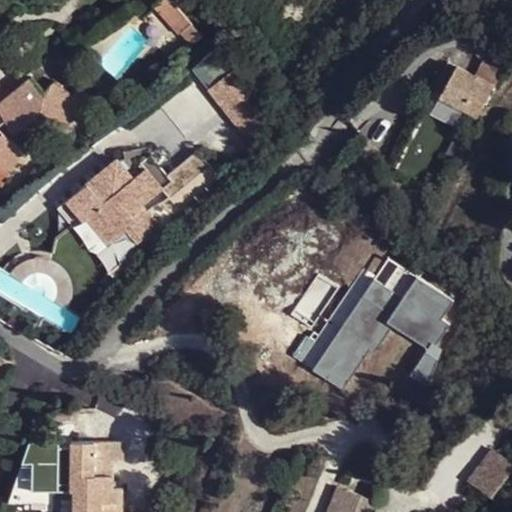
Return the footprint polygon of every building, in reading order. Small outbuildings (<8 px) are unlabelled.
[(159,0),(156,2),(181,32),(192,23),(173,0),(159,0)] [(192,23),(181,32),(192,45),(202,36),(192,23)] [(481,60),(475,76),(493,85),(501,71),(481,60)] [(493,85),(475,76),(458,67),(441,96),(477,117),(493,85)] [(205,94),(253,143),(279,118),(231,69),(205,94)] [(41,105),(66,125),(84,105),(56,81),(45,91),(33,76),(0,102),(0,107),(1,112),(10,130),(41,105)] [(61,131),(66,125),(41,105),(10,130),(14,135),(41,113),(61,131)] [(0,112),(1,112),(0,110),(0,170),(8,175),(22,152),(21,149),(11,138),(3,132),(0,134),(0,112)] [(14,135),(10,130),(1,112),(0,112),(0,134),(3,132),(11,138),(14,135)] [(126,229),(138,242),(161,223),(150,209),(147,211),(143,205),(173,181),(153,154),(142,161),(147,167),(133,176),(118,158),(58,207),(75,228),(89,217),(110,242),(126,229)] [(112,270),(121,262),(140,246),(138,242),(126,229),(110,242),(95,254),(110,272),(112,270)] [(112,270),(120,280),(129,272),(121,262),(112,270)] [(31,466),(31,490),(46,441),(29,440),(22,465),(31,466)] [(114,511),(115,504),(123,505),(122,490),(114,489),(115,461),(123,459),(124,445),(74,441),(73,448),(62,448),(62,441),(46,441),(31,490),(59,492),(61,476),(71,477),(71,494),(77,495),(75,511),(114,511)] [(511,461),(491,446),(466,480),(492,499),(511,471),(511,461)] [(122,490),(123,459),(115,461),(114,489),(122,490)] [(13,492),(31,490),(31,466),(22,465),(13,492)] [(336,484),(326,508),(333,511),(335,511),(345,487),(336,484)] [(370,511),(375,501),(345,487),(335,511),(333,511),(326,508),(324,511),(370,511)]
